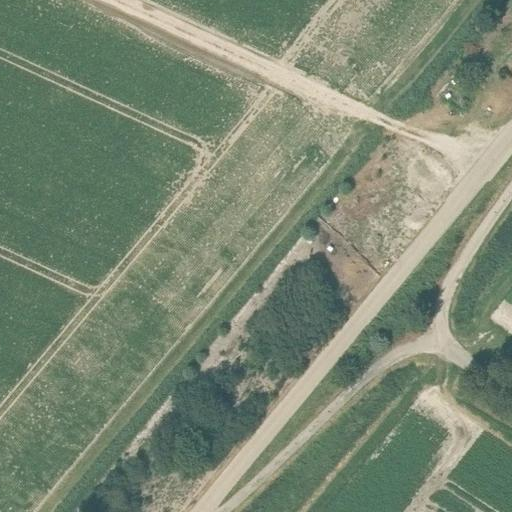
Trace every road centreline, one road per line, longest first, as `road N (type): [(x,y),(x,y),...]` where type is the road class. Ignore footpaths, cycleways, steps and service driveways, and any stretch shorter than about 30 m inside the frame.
road 1 (unclassified): [(202,511),(511,134)]
road 2 (unclassified): [(215,511),(417,329)]
road 3 (unclassified): [(417,329),(511,190)]
